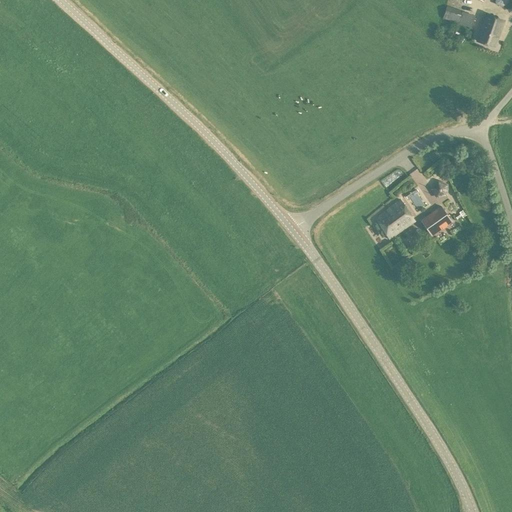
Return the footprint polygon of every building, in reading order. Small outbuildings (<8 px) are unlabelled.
[(471,27),(475,16),(447,7),(443,18),(471,27)] [(495,46),(503,21),(486,15),(478,41),(495,46)] [(434,195),(445,196),(446,181),(435,180),(434,195)] [(414,189),(408,195),(419,209),(426,203),(414,189)] [(399,200),(387,208),(388,210),(377,218),(389,239),(414,222),(405,208),(399,200)] [(441,207),(439,208),(421,220),(432,236),(452,222),(441,207)]
